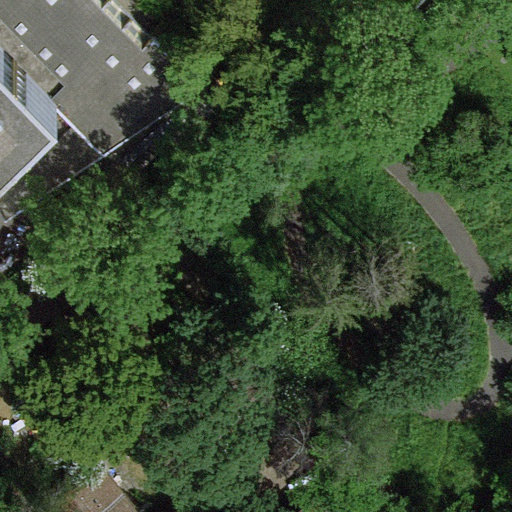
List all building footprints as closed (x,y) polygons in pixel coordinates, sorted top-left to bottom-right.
[(0,0),(0,43),(36,82),(0,119),(0,155),(2,153),(13,164),(11,174),(31,201),(193,91),(196,78),(118,0),(0,0)] [(213,0),(227,13),(239,0),(213,0)] [(0,43),(0,119),(36,82),(0,43)] [(314,490),(288,511),(393,511),(364,481),(336,510),(314,490)] [(141,511),(127,493),(102,511),(141,511)]
